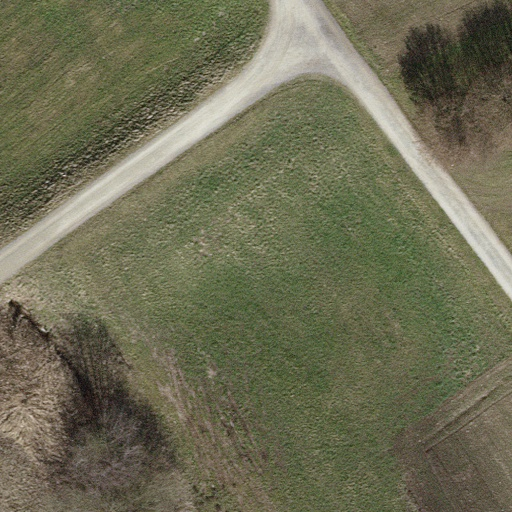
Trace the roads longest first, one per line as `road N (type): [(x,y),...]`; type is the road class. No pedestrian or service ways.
road 1 (track): [(322,30),(0,264)]
road 2 (track): [(322,30),(511,306)]
